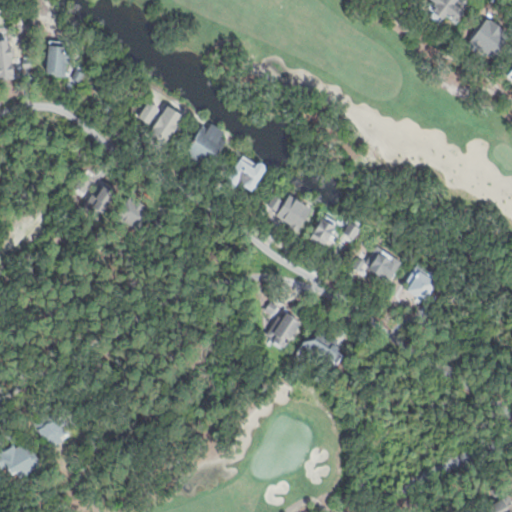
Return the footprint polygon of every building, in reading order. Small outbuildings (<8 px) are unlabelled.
[(455,0),(453,3),(463,11),(456,20),(447,12),(439,22),(424,10),(431,2),(428,0),(455,0)] [(0,37),(9,37),(12,77),(0,77),(0,37)] [(47,44),(62,45),(62,54),(68,55),(66,77),(45,76),(47,44)] [(21,58),(34,56),(36,69),(23,71),(21,58)] [(74,67),(85,73),(79,83),(69,78),(74,67)] [(148,101),(157,107),(147,122),(138,116),(148,101)] [(166,104),(183,115),(165,143),(148,133),(166,104)] [(212,123),(224,130),(221,135),(227,139),(208,172),(183,157),(203,124),(209,127),(212,123)] [(255,163),(259,160),(265,163),(266,167),(250,191),(238,184),(233,189),(223,183),(242,155),(255,163)] [(129,203),(154,219),(144,235),(119,220),(129,203)] [(323,215),(337,225),(323,245),(308,235),(323,215)] [(349,222),(361,229),(354,240),(343,233),(349,222)] [(377,244),(398,257),(384,280),(368,270),(372,264),(367,261),(377,244)] [(357,256),(364,261),(357,270),(350,264),(357,256)] [(415,264),(444,284),(426,308),(405,293),(411,284),(404,279),(415,264)] [(269,300),(277,304),(271,312),(264,308),(269,300)] [(281,307),(303,321),(284,352),(262,338),(281,307)] [(321,326),(343,337),(335,346),(339,348),(323,370),(294,354),(303,340),(312,339),(321,326)] [(59,410),(66,421),(59,425),(65,436),(60,439),(61,442),(49,449),(35,424),(59,410)] [(35,450),(44,465),(11,484),(0,465),(0,449),(14,441),(18,446),(21,444),(28,455),(35,450)] [(505,496),(511,510),(508,511),(480,511),(479,509),(505,496)]
